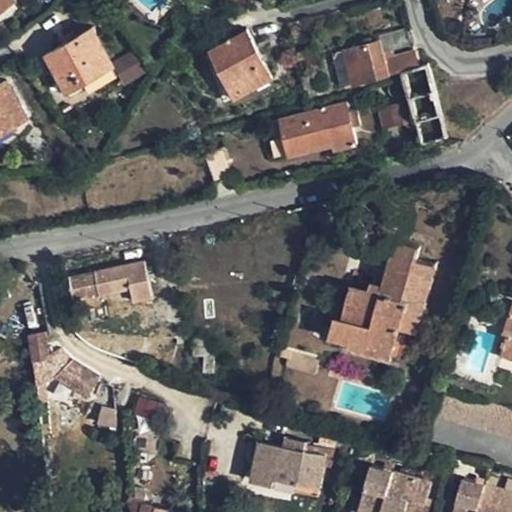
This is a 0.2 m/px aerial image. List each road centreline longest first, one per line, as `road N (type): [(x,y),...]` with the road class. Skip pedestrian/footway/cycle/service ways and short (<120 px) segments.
road 1 (residential): [(511,113),(484,142),(425,165),(0,246)]
road 2 (unknown): [(59,234),(85,346),(230,400)]
road 3 (residential): [(418,0),(425,41),(448,61),(511,52)]
